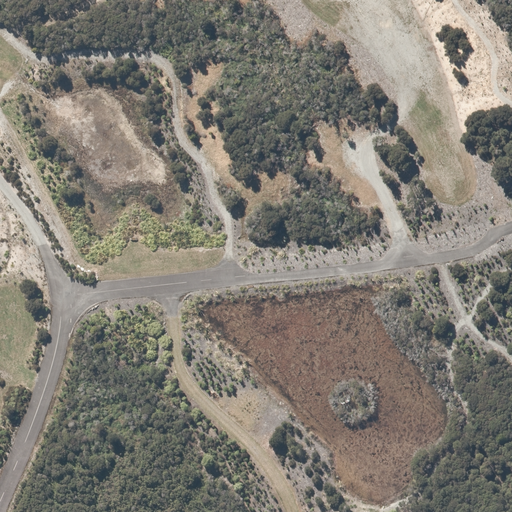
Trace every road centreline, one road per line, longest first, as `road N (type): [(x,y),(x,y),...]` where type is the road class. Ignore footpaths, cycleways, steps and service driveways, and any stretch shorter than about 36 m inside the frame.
road 1 (unclassified): [(58,301),(379,260),(511,229)]
road 2 (unclassified): [(0,490),(33,414),(58,301)]
road 3 (unclassified): [(58,301),(60,277),(35,218),(0,189)]
